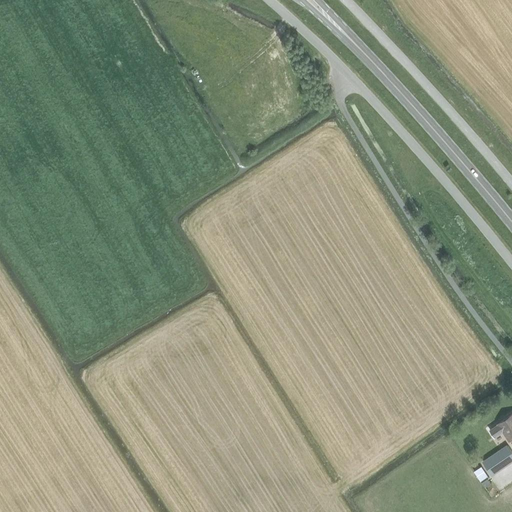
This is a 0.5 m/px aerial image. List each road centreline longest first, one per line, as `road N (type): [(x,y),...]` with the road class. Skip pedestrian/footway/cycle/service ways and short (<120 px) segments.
road 1 (unclassified): [(344,71),(511,263)]
road 2 (unclassified): [(345,0),(511,183)]
road 3 (primary): [(511,222),(372,62)]
